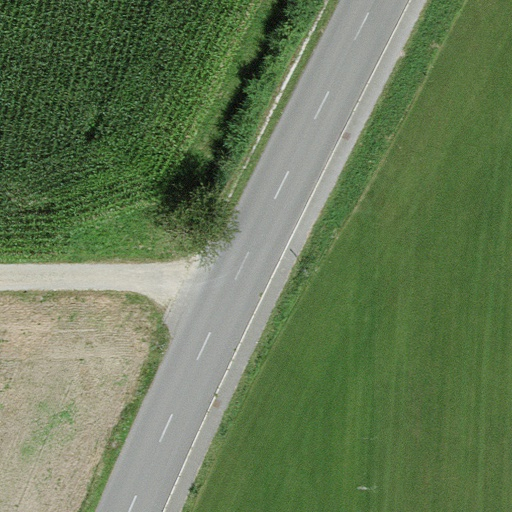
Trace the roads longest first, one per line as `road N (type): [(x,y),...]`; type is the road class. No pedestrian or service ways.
road 1 (residential): [(130,511),(225,294),(378,0)]
road 2 (track): [(225,294),(0,292)]
